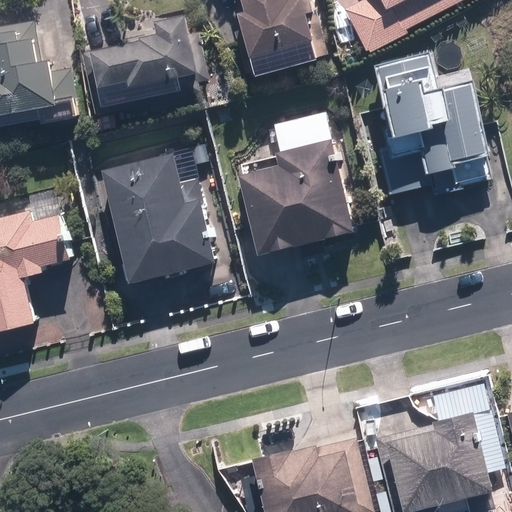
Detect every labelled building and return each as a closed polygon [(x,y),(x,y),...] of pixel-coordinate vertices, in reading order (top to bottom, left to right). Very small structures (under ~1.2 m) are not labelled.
[(322,60),(305,0),(237,0),(242,19),(235,21),(239,34),(233,35),(245,78),(290,66),(290,68),(322,60)] [(369,0),(346,12),(368,56),(406,36),(405,33),(468,0),(369,0)] [(80,56),(95,118),(212,90),(195,22),(183,25),(182,22),(152,29),(154,38),(80,56)] [(0,128),(43,120),(44,125),(74,119),(71,102),(76,101),(70,72),(50,76),(48,66),(41,67),(32,24),(0,30),(0,128)] [(427,57),(374,68),(388,132),(381,134),(384,151),(378,152),(388,197),(431,188),(433,199),(462,193),(461,189),(489,183),(469,85),(434,92),(427,57)] [(237,183),(256,261),(351,238),(329,145),(273,158),(277,174),(237,183)] [(170,160),(100,177),(127,289),(212,268),(197,206),(201,205),(196,182),(177,187),(170,160)] [(28,216),(0,223),(0,336),(32,328),(21,283),(40,278),(39,273),(65,266),(54,222),(31,227),(28,216)] [(373,438),(391,511),(407,511),(487,493),(468,415),(373,438)] [(249,465),(260,511),(371,511),(354,439),(249,465)]
